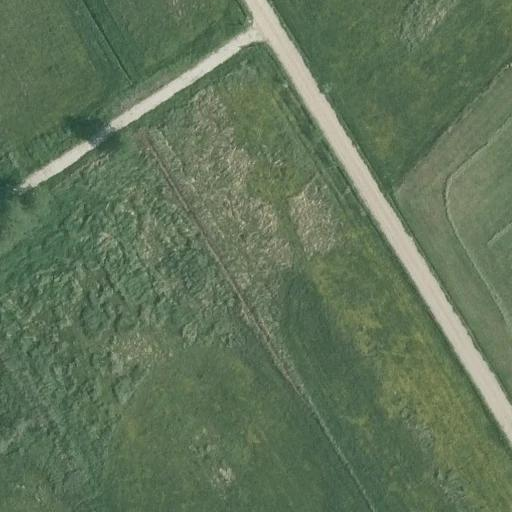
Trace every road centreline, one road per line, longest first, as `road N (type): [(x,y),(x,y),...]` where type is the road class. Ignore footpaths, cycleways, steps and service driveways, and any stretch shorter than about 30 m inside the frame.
road 1 (unclassified): [(511,425),(255,0)]
road 2 (track): [(271,27),(0,201)]
